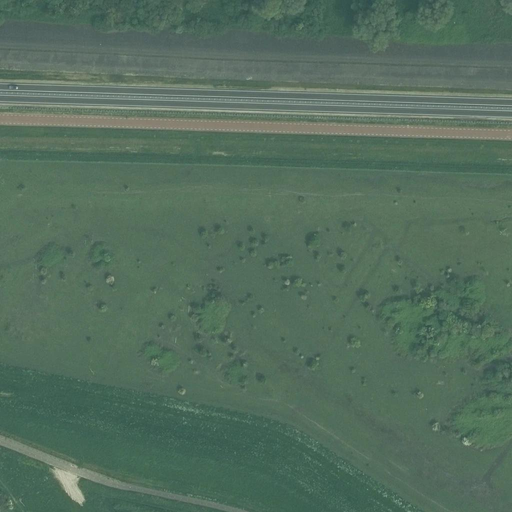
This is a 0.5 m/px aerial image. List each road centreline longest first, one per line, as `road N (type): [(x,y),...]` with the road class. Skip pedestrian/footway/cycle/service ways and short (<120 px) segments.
road 1 (trunk): [(511,103),(0,87)]
road 2 (tertiary): [(511,135),(0,119)]
road 3 (trunk): [(0,99),(511,114)]
road 4 (track): [(0,416),(237,467),(323,511)]
